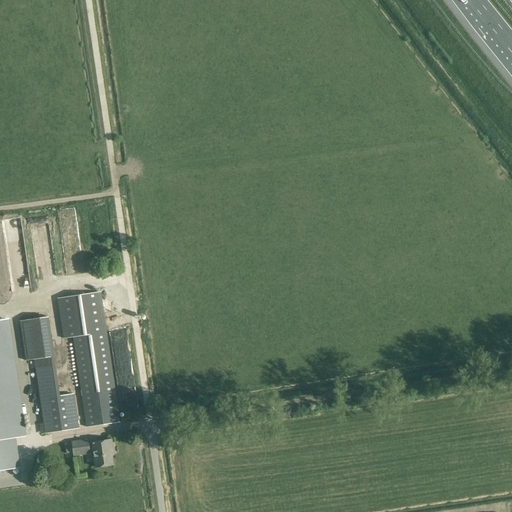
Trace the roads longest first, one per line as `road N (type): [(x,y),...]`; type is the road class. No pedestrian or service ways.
road 1 (unclassified): [(152,425),(89,0)]
road 2 (unclassified): [(152,425),(511,369)]
